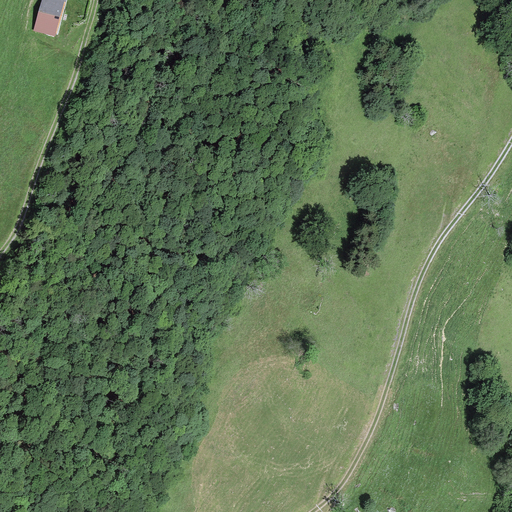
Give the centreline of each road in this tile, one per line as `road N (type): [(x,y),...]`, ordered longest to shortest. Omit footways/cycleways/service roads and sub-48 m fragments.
road 1 (track): [(511,139),(423,267),(370,432),(342,482),(313,511)]
road 2 (track): [(94,0),(80,63),(0,253)]
